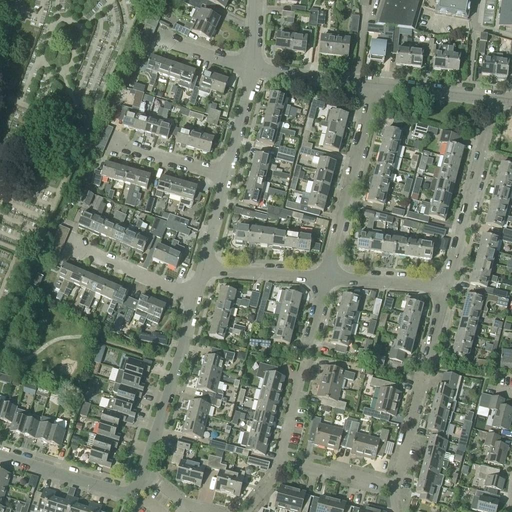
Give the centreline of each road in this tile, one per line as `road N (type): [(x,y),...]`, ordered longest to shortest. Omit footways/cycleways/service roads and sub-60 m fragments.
road 1 (residential): [(322,279),(374,86)]
road 2 (residential): [(446,288),(498,101)]
road 3 (residential): [(144,474),(194,299)]
road 4 (residential): [(144,474),(125,495),(0,456)]
road 5 (residential): [(194,299),(68,244)]
road 6 (residential): [(374,86),(250,68)]
road 7 (residential): [(498,101),(374,86)]
road 8 (residential): [(446,288),(322,279)]
road 9 (residential): [(393,488),(423,368)]
road 10 (residential): [(322,279),(202,271)]
